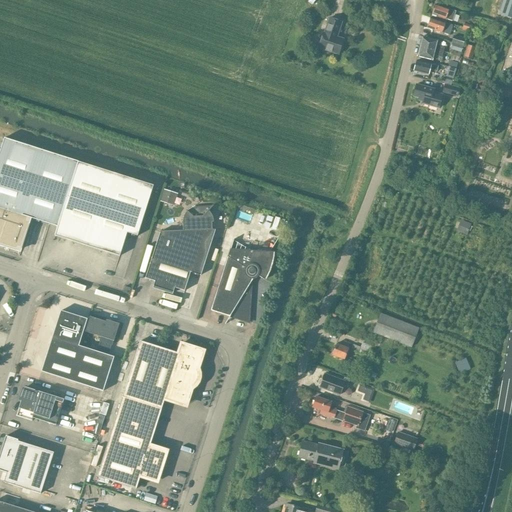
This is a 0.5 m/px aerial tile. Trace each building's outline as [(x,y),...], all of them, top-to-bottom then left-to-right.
[(511,0),(503,0),(499,14),(511,18),(511,0)] [(432,14),(431,17),(445,22),(446,19),(448,20),(452,21),(453,17),(455,11),(448,9),(449,9),(435,4),(432,14)] [(431,17),(427,28),(441,33),(449,35),(452,26),(444,23),(445,22),(431,17)] [(321,39),(320,40),(319,44),(319,45),(318,48),(338,55),(343,39),(337,37),(342,22),(329,18),(324,33),(323,33),(321,39)] [(462,30),(467,32),(468,32),(470,26),(464,24),(462,30)] [(444,48),(436,46),(438,40),(422,36),(419,47),(443,53),(444,48)] [(453,44),(463,46),(464,47),(466,40),(454,36),(452,43),(453,43),(453,44)] [(463,46),(453,44),(450,54),(453,55),(459,57),(463,46)] [(471,60),(475,48),(467,45),(464,58),(471,60)] [(442,58),(443,53),(419,47),(417,57),(433,61),(434,56),(442,58)] [(450,61),(448,67),(449,67),(456,69),(459,57),(453,55),(451,62),(450,61)] [(438,66),(431,65),(431,64),(416,60),(413,71),(429,75),(430,70),(437,72),(438,66)] [(453,79),(456,69),(449,67),(447,77),(444,76),(442,83),(451,85),(452,79),(453,79)] [(416,84),(416,85),(413,96),(424,100),(423,104),(439,108),(443,94),(434,91),(435,90),(416,84)] [(442,93),(458,97),(460,88),(444,84),(442,93)] [(509,97),(511,89),(499,86),(496,94),(509,97)] [(511,107),(503,105),(497,129),(505,131),(506,127),(511,128),(511,107)] [(0,244),(4,246),(5,245),(5,244),(21,249),(21,248),(22,248),(31,219),(49,224),(57,226),(54,236),(120,256),(127,231),(138,235),(153,186),(143,183),(78,162),(4,138),(0,151),(0,244)] [(161,202),(176,205),(178,192),(163,189),(161,202)] [(495,204),(496,197),(486,195),(485,202),(495,204)] [(204,266),(215,230),(212,230),(212,222),(213,222),(213,220),(213,219),(213,217),(212,216),(211,215),(211,213),(210,212),(209,211),(213,206),(213,205),(212,206),(197,207),(196,207),(194,207),(193,207),(192,208),(190,209),(189,209),(188,210),(187,211),(186,212),(187,212),(186,213),(185,214),(184,215),(184,217),(183,218),(183,219),(183,221),(183,222),(183,230),(160,232),(154,250),(204,266)] [(461,222),(457,232),(466,236),(470,225),(461,222)] [(272,255),(272,252),(231,249),(234,239),(233,239),(222,276),(249,285),(256,275),(263,279),(265,277),(266,274),(268,271),(269,269),(270,266),(270,263),(271,260),(272,258),(272,255)] [(201,275),(204,266),(154,250),(145,278),(155,281),(153,286),(173,293),(175,288),(184,291),(190,272),(201,275)] [(251,286),(249,285),(222,276),(211,310),(232,317),(249,322),(251,286)] [(114,357),(79,346),(86,323),(88,323),(85,332),(101,337),(97,350),(109,354),(113,341),(114,341),(119,324),(106,320),(105,322),(90,317),(89,320),(87,319),(61,311),(41,371),(103,391),(114,357)] [(351,311),(344,327),(357,333),(364,315),(351,311)] [(373,333),(410,347),(418,329),(381,314),(373,333)] [(196,371),(196,370),(198,368),(203,353),(202,350),(181,344),(178,353),(140,341),(122,397),(161,410),(164,400),(184,406),(187,404),(192,389),(191,386),(192,385),(193,385),(194,384),(195,383),(195,382),(196,380),(197,379),(197,378),(197,376),(197,375),(197,374),(197,372),(196,371)] [(336,344),(332,355),(344,360),(350,344),(344,341),(342,346),(336,344)] [(353,345),(351,350),(366,356),(370,346),(362,342),(360,348),(353,345)] [(459,373),(470,370),(468,358),(456,361),(459,373)] [(348,385),(350,379),(344,377),(343,381),(324,374),(320,387),(340,395),(343,386),(345,387),(348,385)] [(373,388),(359,383),(356,389),(356,391),(364,394),(362,400),(368,402),(371,395),(373,388)] [(16,416),(32,421),(33,418),(56,425),(54,429),(90,441),(100,411),(25,387),(17,414),(16,416)] [(142,472),(154,475),(159,477),(167,451),(150,445),(161,410),(122,397),(97,477),(136,489),(142,472)] [(316,397),(312,407),(321,410),(320,414),(333,419),(334,418),(343,421),(345,414),(329,408),(331,402),(316,397)] [(363,413),(348,407),(345,414),(343,421),(358,426),(363,413)] [(99,433),(104,423),(100,421),(95,431),(99,433)] [(394,444),(413,451),(417,440),(398,433),(394,444)] [(18,440),(6,436),(0,454),(0,470),(7,473),(4,482),(40,494),(54,453),(18,441),(18,440)] [(302,441),(298,457),(314,461),(313,463),(338,469),(343,450),(318,443),(318,445),(302,441)] [(0,511),(33,511),(0,501),(0,511)]
